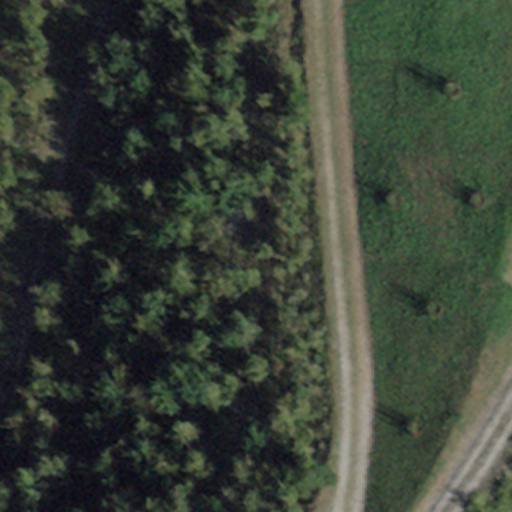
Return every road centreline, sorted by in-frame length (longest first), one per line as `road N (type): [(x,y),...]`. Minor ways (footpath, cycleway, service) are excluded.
road 1 (track): [(323,0),(357,384),(350,511)]
road 2 (track): [(0,447),(111,0)]
road 3 (track): [(438,511),(511,399)]
